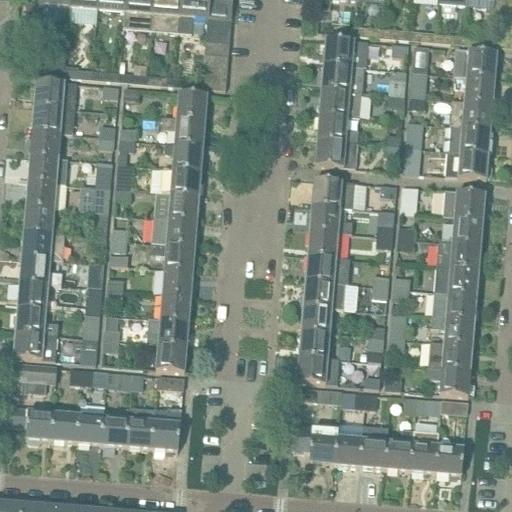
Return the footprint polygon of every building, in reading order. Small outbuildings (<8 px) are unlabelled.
[(26,0),(25,20),(41,22),(42,9),(69,11),(69,0),(26,0)] [(69,0),(69,11),(68,25),(95,27),(96,13),(97,0),(69,0)] [(97,0),(96,13),(124,16),(124,0),(97,0)] [(124,0),(124,16),(122,32),(150,34),(151,18),(152,0),(124,0)] [(152,0),(151,18),(150,34),(177,36),(178,20),(180,0),(152,0)] [(180,0),(178,20),(177,36),(190,37),(192,21),(207,23),(207,21),(229,23),(231,0),(180,0)] [(438,0),(438,7),(468,9),(468,0),(438,0)] [(468,0),(468,9),(494,11),(494,3),(494,0),(468,0)] [(494,11),(493,15),(511,16),(511,4),(494,3),(494,11)] [(511,16),(493,15),(492,27),(511,28),(511,16)] [(207,23),(206,33),(230,35),(231,23),(229,23),(207,21),(207,23)] [(511,28),(492,27),(491,39),(511,40),(511,28)] [(366,32),(365,40),(380,42),(381,33),(366,32)] [(206,33),(205,45),(229,47),(230,35),(206,33)] [(381,33),(380,42),(395,43),(396,34),(381,33)] [(421,36),(420,45),(435,46),(436,37),(421,36)] [(436,37),(435,46),(450,47),(450,39),(436,37)] [(491,42),(490,51),(511,52),(511,40),(491,39),(491,42)] [(465,40),(464,49),(490,51),(491,42),(465,40)] [(325,44),(323,69),(363,72),(365,46),(324,43),(324,44),(325,44)] [(205,45),(204,57),(228,59),(229,47),(205,45)] [(407,50),(392,49),(391,59),(406,61),(407,50)] [(413,50),(412,61),(427,62),(428,51),(413,50)] [(454,80),(465,81),(493,83),(495,58),(496,58),(496,57),(456,54),(454,80)] [(204,57),(203,69),(227,71),(228,59),(204,57)] [(37,60),(35,79),(63,81),(64,70),(64,62),(37,60)] [(203,69),(202,81),(226,83),(227,71),(203,69)] [(323,69),(321,94),(360,97),(363,72),(323,69)] [(64,70),(63,81),(76,82),(90,84),(91,75),(77,74),(77,71),(64,70)] [(91,75),(90,84),(105,85),(106,76),(91,75)] [(118,86),(119,77),(106,76),(105,85),(118,86)] [(410,90),(409,102),(416,103),(416,101),(424,101),(426,77),(411,76),(410,90)] [(119,77),(118,86),(131,87),(132,78),(119,77)] [(132,78),(131,87),(145,88),(146,79),(132,78)] [(146,79),(145,88),(173,90),(173,82),(146,79)] [(201,84),(201,93),(225,95),(226,83),(202,81),(201,84)] [(463,106),(491,108),(493,83),(465,81),(463,106)] [(201,84),(173,82),(173,90),(201,93),(201,84)] [(35,86),(33,111),(73,114),(75,88),(35,85),(35,86)] [(389,86),(388,98),(395,99),(395,101),(403,102),(404,88),(389,86)] [(118,92),(103,91),(102,102),(117,103),(118,92)] [(124,92),(123,103),(138,105),(139,94),(124,92)] [(358,122),(360,97),(321,94),(319,119),(358,122)] [(206,99),(177,97),(175,123),(204,125),(206,100),(206,99)] [(395,99),(388,98),(387,111),(402,112),(403,102),(395,101),(395,99)] [(408,112),(423,113),(424,101),(416,101),(416,103),(409,102),(408,112)] [(449,130),(489,133),(491,108),(463,106),(451,105),(449,130)] [(71,139),(73,114),(33,111),(31,136),(60,138),(71,139)] [(319,119),(317,144),(356,148),(357,136),(346,135),(347,122),(358,123),(358,122),(319,119)] [(204,125),(175,123),(162,122),(161,133),(174,135),(173,148),(202,150),(204,125)] [(407,126),(405,153),(412,153),(412,151),(420,152),(422,128),(407,126)] [(459,156),(487,158),(489,133),(449,130),(447,155),(459,156)] [(113,144),(114,132),(99,131),(99,140),(107,141),(106,143),(113,144)] [(120,132),(119,145),(127,145),(127,143),(134,143),(135,134),(120,132)] [(58,163),(60,138),(31,136),(29,161),(58,163)] [(399,152),(400,140),(385,139),(384,149),(391,149),(391,151),(399,152)] [(113,154),(113,144),(106,143),(107,141),(99,140),(98,152),(113,154)] [(119,145),(119,154),(127,155),(133,156),(134,145),(134,143),(127,143),(127,145),(119,145)] [(356,148),(317,144),(315,169),(314,169),(314,170),(354,173),(356,148)] [(164,147),(163,158),(172,158),(171,173),(200,175),(202,150),(173,148),(164,147)] [(398,162),(399,152),(391,151),(391,149),(384,149),(383,161),(398,162)] [(402,177),(417,179),(420,152),(412,151),(412,153),(405,153),(402,177)] [(117,168),(126,169),(127,155),(119,154),(117,168)] [(488,170),(486,170),(487,158),(459,156),(447,155),(445,181),(485,184),(485,182),(487,182),(490,180),(490,173),(488,170)] [(29,161),(27,186),(56,188),(64,189),(66,164),(58,163),(29,161)] [(95,181),(95,191),(102,191),(102,194),(109,194),(110,182),(111,168),(96,167),(95,181)] [(116,183),(115,195),(123,196),(123,193),(130,194),(132,170),(126,169),(117,168),(116,183)] [(200,175),(171,173),(162,172),(160,197),(169,198),(198,200),(200,175)] [(313,185),(311,210),(340,212),(364,214),(366,188),(354,187),(313,184),(313,185)] [(27,186),(25,211),(54,214),(56,188),(27,186)] [(394,202),(395,190),(380,189),(379,200),(394,202)] [(109,194),(102,194),(102,191),(94,191),(94,192),(80,190),(78,216),(92,217),(107,218),(109,194)] [(414,218),(416,193),(401,192),(399,217),(414,218)] [(114,205),(129,206),(130,194),(123,193),(123,196),(115,195),(114,205)] [(444,195),(442,221),(453,222),(481,224),(483,199),(484,199),(484,198),(455,196),(444,195)] [(167,223),(195,225),(198,200),(169,198),(167,223)] [(340,212),(311,210),(309,235),(337,237),(351,238),(352,227),(338,226),(340,212)] [(51,239),(54,214),(25,211),(23,236),(51,239)] [(92,217),(90,241),(98,242),(98,244),(105,245),(107,218),(92,217)] [(165,248),(193,251),(195,225),(167,223),(152,222),(150,247),(165,248)] [(479,249),(481,224),(453,222),(451,247),(479,249)] [(391,243),(392,230),(377,229),(376,239),(384,240),(384,242),(391,243)] [(405,242),(412,243),(413,233),(398,232),(397,244),(405,245),(405,242)] [(119,243),(126,244),(127,234),(112,233),(111,245),(118,246),(119,243)] [(309,235),(307,260),(335,262),(337,237),(309,235)] [(21,262),(49,264),(63,265),(65,240),(51,239),(23,236),(21,262)] [(384,240),(376,239),(375,251),(390,252),(391,243),(384,242),(384,240)] [(104,254),(105,245),(98,244),(98,242),(90,241),(89,253),(104,254)] [(411,255),(412,244),(412,243),(405,242),(405,245),(397,244),(396,254),(411,255)] [(125,256),(126,245),(126,244),(119,243),(118,246),(111,245),(110,255),(125,256)] [(479,249),(451,247),(437,246),(435,271),(477,274),(479,249)] [(163,273),(191,276),(193,251),(165,248),(150,247),(149,247),(148,259),(164,260),(163,273)] [(110,259),(109,269),(127,271),(128,261),(110,259)] [(335,262),(307,260),(305,285),(331,288),(345,289),(348,289),(350,264),(335,262)] [(21,262),(19,287),(47,289),(60,290),(61,278),(48,277),(49,264),(21,262)] [(88,267),(86,291),(94,292),(94,294),(101,295),(103,268),(88,267)] [(435,271),(434,296),(475,300),(477,274),(435,271)] [(161,299),(189,301),(191,276),(163,273),(161,299)] [(387,293),(388,281),(373,279),(372,289),(380,290),(379,292),(387,293)] [(401,292),(408,293),(409,283),(394,282),(393,294),(400,295),(401,292)] [(108,283),(107,296),(114,296),(115,294),(122,294),(123,284),(108,283)] [(331,288),(305,285),(303,310),(331,313),(343,314),(345,289),(331,288)] [(45,314),(47,289),(19,287),(17,312),(45,314)] [(380,290),(372,289),(371,301),(386,303),(387,293),(379,292),(380,290)] [(100,305),(101,295),(94,294),(94,292),(86,291),(85,303),(100,305)] [(393,294),(392,304),(407,305),(408,293),(401,292),(400,295),(393,294)] [(121,306),(122,295),(122,294),(115,294),(114,296),(107,296),(106,305),(121,306)] [(475,300),(433,296),(431,321),(473,325),(475,300)] [(159,324),(187,326),(189,301),(161,299),(159,324)] [(303,310),(301,335),(329,338),(331,313),(303,310)] [(17,312),(15,337),(57,340),(57,328),(44,327),(45,314),(17,312)] [(406,319),(391,318),(389,345),(396,345),(396,343),(404,343),(406,319)] [(473,325),(431,321),(430,333),(444,334),(442,348),(471,350),(473,325)] [(157,349),(185,351),(187,326),(159,324),(147,323),(145,348),(157,349)] [(383,343),(384,331),(369,330),(368,340),(376,340),(375,343),(383,343)] [(97,345),(98,333),(83,332),(82,341),(90,342),(90,345),(97,345)] [(110,344),(118,345),(119,335),(104,334),(103,346),(110,346),(110,344)] [(329,338),(301,335),(299,361),(327,363),(329,338)] [(56,340),(15,337),(13,362),(12,362),(12,363),(54,366),(56,340)] [(376,340),(368,340),(367,352),(382,353),(383,343),(375,343),(376,340)] [(96,355),(97,345),(90,345),(90,342),(82,341),(82,342),(81,351),(81,353),(96,355)] [(81,351),(82,342),(72,342),(72,351),(81,351)] [(403,356),(404,344),(404,343),(396,343),(396,345),(389,345),(388,354),(403,356)] [(103,346),(102,355),(117,357),(118,345),(110,344),(110,346),(103,346)] [(429,346),(427,372),(469,375),(471,350),(442,348),(429,346)] [(185,351),(157,349),(155,375),(184,377),(184,376),(183,376),(185,351)] [(296,385),(296,386),(325,389),(336,390),(338,364),(327,363),(299,361),(296,385)] [(56,372),(12,369),(9,400),(22,401),(28,397),(45,398),(45,387),(55,388),(56,372)] [(468,388),(469,375),(427,372),(426,384),(439,385),(438,399),(467,401),(467,400),(467,398),(472,399),(473,389),(468,388)] [(82,374),(70,373),(69,388),(79,389),(79,382),(82,382),(82,374)] [(79,382),(79,389),(106,391),(107,377),(92,375),(82,374),(82,382),(79,382)] [(132,386),(133,379),(107,377),(106,391),(119,393),(129,393),(130,386),(132,386)] [(130,386),(129,393),(141,394),(143,380),(133,379),(132,386),(130,386)] [(157,393),(182,395),(183,383),(158,381),(157,393)] [(379,393),(380,382),(365,381),(364,392),(379,393)] [(385,394),(400,396),(401,385),(386,383),(385,394)] [(294,404),(313,406),(314,394),(295,392),(294,404)] [(313,406),(339,408),(340,396),(314,394),(313,406)] [(366,406),(366,398),(340,396),(339,408),(339,411),(353,412),(363,413),(364,406),(366,406)] [(364,406),(363,413),(375,414),(376,399),(366,398),(366,406),(364,406)] [(403,417),(413,418),(414,410),(416,410),(417,403),(405,402),(403,417)] [(413,418),(414,418),(425,419),(427,404),(417,403),(416,410),(414,410),(413,418)] [(467,407),(441,405),(440,417),(466,419),(467,407)] [(40,447),(40,444),(50,445),(53,417),(29,415),(29,413),(8,411),(7,430),(26,432),(25,444),(26,444),(26,443),(28,443),(27,446),(29,449),(38,449),(40,447)] [(126,452),(151,454),(153,425),(154,413),(129,411),(128,423),(126,452)] [(166,426),(153,425),(151,454),(176,456),(177,457),(180,414),(167,413),(166,426)] [(50,445),(76,447),(78,419),(53,417),(50,445)] [(76,447),(101,450),(103,421),(78,419),(76,447)] [(103,421),(101,450),(126,452),(128,423),(103,421)] [(336,441),(334,469),(359,471),(362,443),(363,430),(338,428),(337,435),(336,441)] [(362,443),(359,471),(384,474),(387,445),(388,432),(363,430),(362,443)] [(292,431),(290,454),(309,455),(308,468),(309,468),(309,467),(334,469),(336,441),(337,435),(311,433),(292,431)] [(384,474),(409,476),(413,434),(401,433),(399,446),(387,445),(384,474)] [(409,476),(435,478),(437,450),(438,436),(413,434),(409,476)] [(437,450),(435,478),(459,480),(459,481),(460,481),(463,452),(437,450)]
